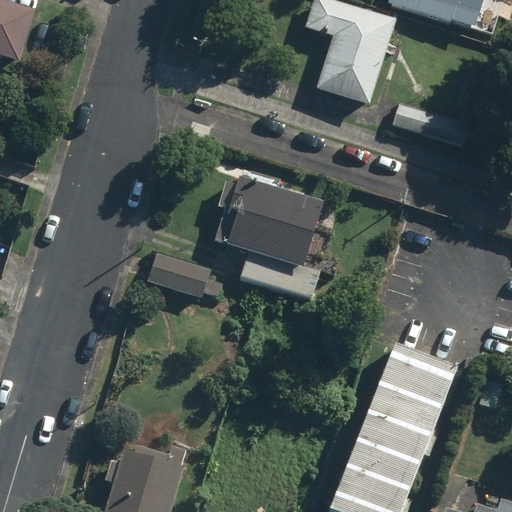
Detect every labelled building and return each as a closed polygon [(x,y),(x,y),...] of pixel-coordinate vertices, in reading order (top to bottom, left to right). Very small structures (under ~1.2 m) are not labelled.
[(0,0),(0,54),(24,62),(39,19),(41,12),(3,0),(0,0)] [(324,0),(318,0),(309,32),(334,39),(319,90),(374,107),(399,23),(324,0)] [(428,0),(459,9),(461,0),(428,0)] [(471,127),(400,105),(394,125),(464,147),(471,127)] [(324,271),(308,267),(328,205),(243,178),(240,185),(227,181),(219,208),(225,210),(215,242),(225,245),(251,253),(241,283),(313,305),(324,271)] [(214,275),(158,255),(148,283),(205,302),(214,275)] [(410,511),(463,366),(397,342),(334,511),(330,511),(329,511),(328,511),(410,511)] [(498,411),(505,384),(486,380),(480,406),(498,411)] [(173,448),(171,454),(139,447),(138,453),(125,450),(121,465),(113,464),(108,485),(116,487),(110,511),(175,511),(189,452),(173,448)] [(511,511),(511,498),(483,490),(476,511),(459,511),(449,509),(448,511),(511,511)]
